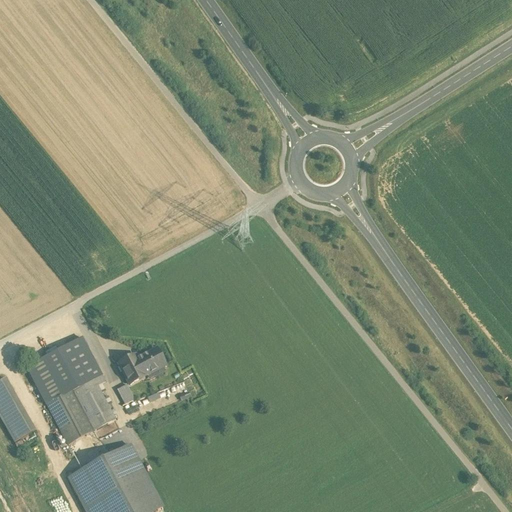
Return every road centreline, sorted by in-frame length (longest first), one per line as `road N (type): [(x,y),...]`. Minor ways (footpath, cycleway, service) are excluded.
road 1 (track): [(90,0),(503,511)]
road 2 (track): [(290,186),(0,342)]
road 3 (secondary): [(511,429),(340,187)]
road 4 (tertiary): [(511,41),(347,147)]
road 5 (secondary): [(309,141),(204,0)]
